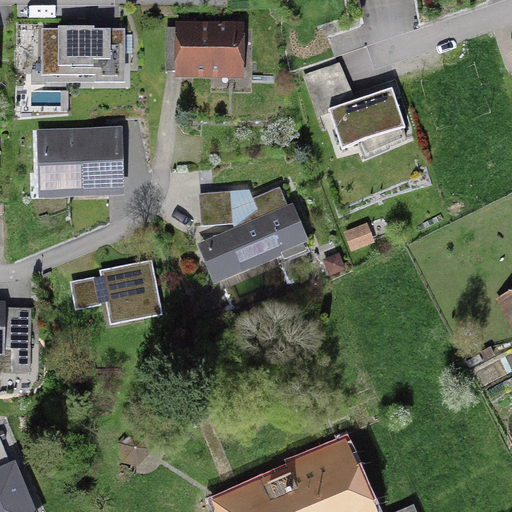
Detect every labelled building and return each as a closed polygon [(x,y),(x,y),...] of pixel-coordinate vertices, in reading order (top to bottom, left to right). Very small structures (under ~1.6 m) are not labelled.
[(165,71),(175,71),(174,79),(244,80),(244,23),(175,23),(175,29),(166,29),(165,71)] [(58,30),(41,30),(41,79),(94,79),(94,86),(125,86),(125,54),(133,54),(133,35),(125,35),(125,30),(95,30),(95,27),(58,27),(58,30)] [(329,112),(356,103),(354,96),(340,63),(303,76),(317,119),(330,114),(329,112)] [(406,131),(392,90),(356,103),(329,112),(330,114),(342,152),(406,131)] [(37,131),(38,200),(124,198),(123,129),(37,131)] [(280,189),(252,199),(257,212),(238,229),(234,230),(198,245),(213,286),(283,258),(284,264),(305,254),(304,247),(308,244),(293,205),(287,208),(280,189)] [(249,192),(198,195),(200,227),(232,226),(234,230),(238,229),(257,212),(252,199),(249,192)] [(344,233),(351,253),(375,243),(367,224),(344,233)] [(330,277),(346,270),(339,254),(323,261),(330,277)] [(153,262),(99,271),(100,277),(69,282),(75,312),(106,306),(109,326),(163,317),(153,262)] [(511,290),(496,300),(511,327),(511,290)] [(30,374),(32,310),(5,309),(4,353),(13,353),(12,373),(30,374)] [(496,356),(491,348),(464,362),(469,371),(496,356)] [(151,454),(146,437),(130,433),(118,445),(122,461),(139,465),(151,454)] [(0,469),(11,466),(0,440),(0,469)] [(416,511),(414,507),(401,511),(375,511),(346,441),(285,465),(288,471),(212,502),(216,511),(416,511)] [(0,511),(34,511),(15,464),(11,466),(0,469),(0,511)]
